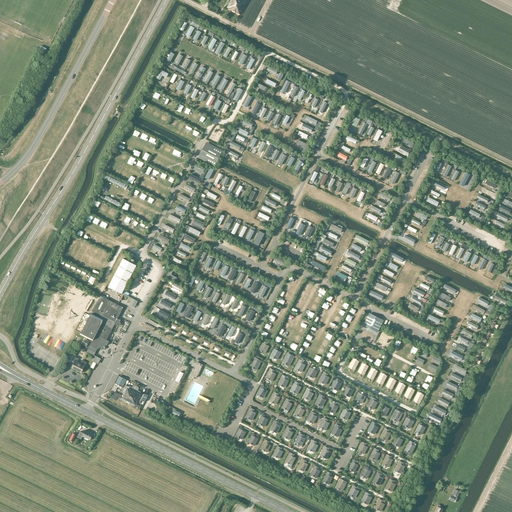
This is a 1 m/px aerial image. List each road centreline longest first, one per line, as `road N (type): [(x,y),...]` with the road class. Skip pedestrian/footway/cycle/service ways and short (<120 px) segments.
road 1 (secondary): [(0,293),(166,0)]
road 2 (secondary): [(286,511),(86,412)]
road 3 (tertiary): [(0,182),(32,147),(112,0)]
